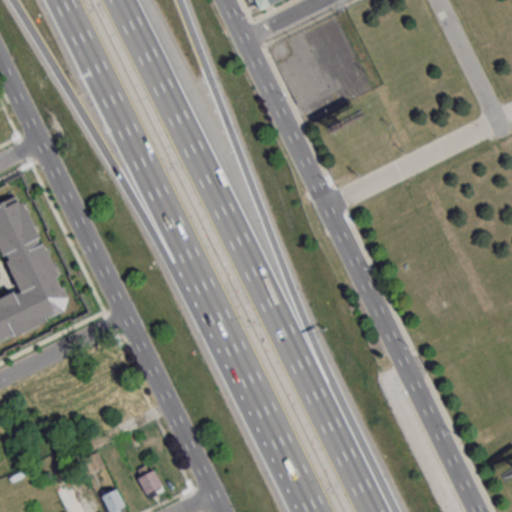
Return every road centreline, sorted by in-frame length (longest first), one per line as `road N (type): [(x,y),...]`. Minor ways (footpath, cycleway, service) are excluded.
road 1 (tertiary): [(474,511),(222,0)]
road 2 (motorway): [(368,511),(117,0)]
road 3 (motorway): [(386,494),(325,373),(177,0)]
road 4 (tertiary): [(0,59),(219,511)]
road 5 (motorway): [(12,0),(175,271),(235,344)]
road 6 (motorway): [(64,0),(235,344)]
road 7 (motorway): [(235,344),(314,511)]
road 8 (residential): [(0,378),(124,318)]
